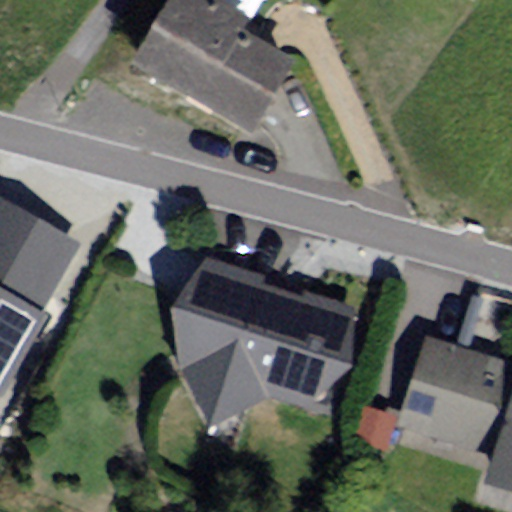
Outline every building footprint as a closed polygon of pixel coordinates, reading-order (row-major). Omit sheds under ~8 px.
[(316,64),(212,0),(178,0),(137,67),(265,146),(316,64)] [(0,406),(88,245),(0,197),(0,406)] [(360,312),(207,259),(180,314),(182,374),(193,397),(219,424),(267,408),(298,414),(359,368),(360,312)] [(511,363),(425,337),(398,427),(492,461),(511,393),(511,363)] [(511,393),(492,461),(483,489),(511,498),(511,393)]
